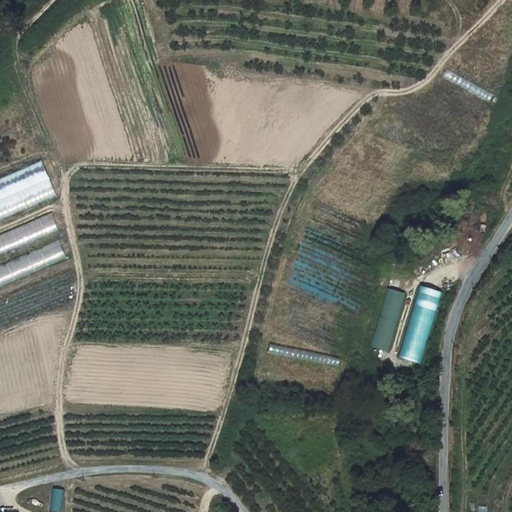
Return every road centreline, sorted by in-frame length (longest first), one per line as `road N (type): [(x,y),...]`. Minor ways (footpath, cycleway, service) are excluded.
road 1 (track): [(448,0),(458,26),(447,58),(417,88),(372,94),(325,142),(281,211),(203,476)]
road 2 (track): [(83,472),(64,454),(59,404),(80,271),(63,177),(16,49),(52,0)]
road 3 (unclassified): [(447,511),(447,347),(456,310),(511,214)]
road 4 (unclassified): [(0,490),(83,472),(180,471),(228,492),(241,511)]
road 5 (track): [(63,177),(77,166),(301,173)]
